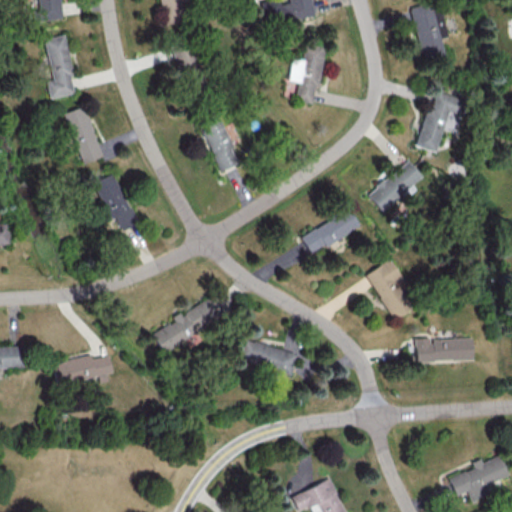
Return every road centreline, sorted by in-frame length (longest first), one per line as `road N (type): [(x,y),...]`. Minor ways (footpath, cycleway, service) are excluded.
road 1 (residential): [(359,0),(375,90),(358,132),(337,151),(168,261),(75,294),(0,299)]
road 2 (residential): [(105,0),(129,97),(206,241)]
road 3 (residential): [(206,241),(269,294),(337,334),(362,365),(374,415)]
road 4 (residential): [(374,415),(244,440),(217,460),(182,511)]
road 5 (residential): [(511,405),(374,415)]
